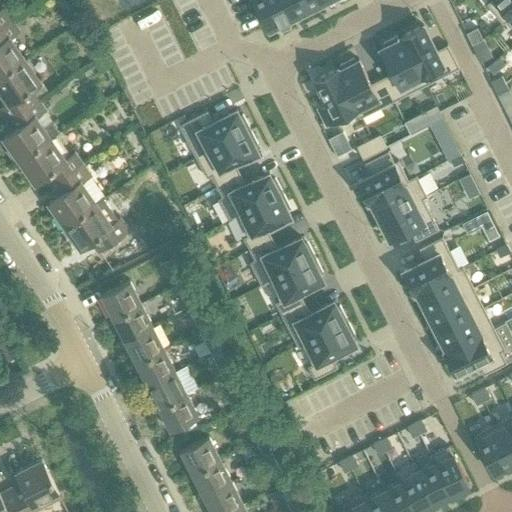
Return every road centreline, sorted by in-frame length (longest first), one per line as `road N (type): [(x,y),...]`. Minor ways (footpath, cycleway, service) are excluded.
road 1 (residential): [(407,0),(292,56),(281,91),(499,511)]
road 2 (unclassified): [(158,511),(79,363)]
road 3 (unclassified): [(79,363),(0,229)]
